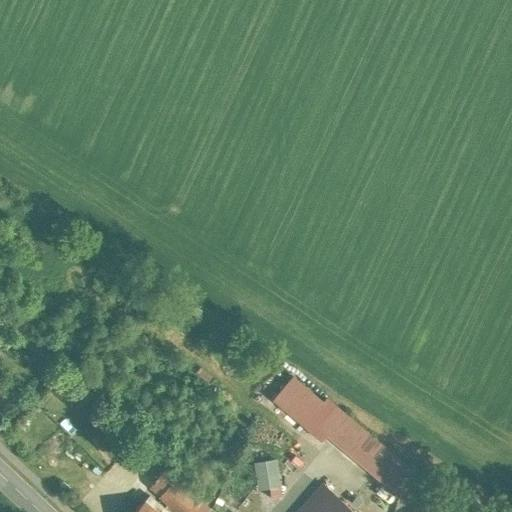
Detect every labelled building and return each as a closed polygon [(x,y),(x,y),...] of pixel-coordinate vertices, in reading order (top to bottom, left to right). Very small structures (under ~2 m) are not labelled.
[(343,401),(322,426),(402,492),(423,468),(343,401)] [(281,459),(259,462),(262,489),(285,486),(281,459)] [(172,468),(155,486),(182,511),(196,511),(203,505),(180,485),(185,480),(172,468)] [(360,511),(324,482),(299,511),(360,511)] [(164,511),(151,500),(139,511),(164,511)]
